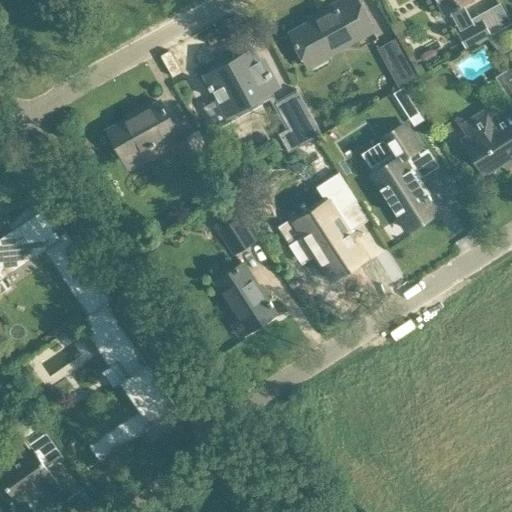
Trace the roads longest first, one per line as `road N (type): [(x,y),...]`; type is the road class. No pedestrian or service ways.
road 1 (residential): [(131,511),(259,394),(511,234)]
road 2 (residential): [(20,117),(230,0)]
